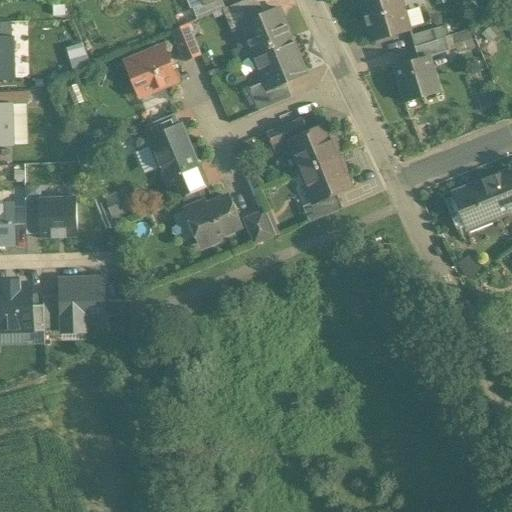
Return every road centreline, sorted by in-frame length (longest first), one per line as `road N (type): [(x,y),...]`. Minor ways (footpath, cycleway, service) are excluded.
road 1 (residential): [(403,180),(511,420)]
road 2 (residential): [(313,0),(403,180)]
